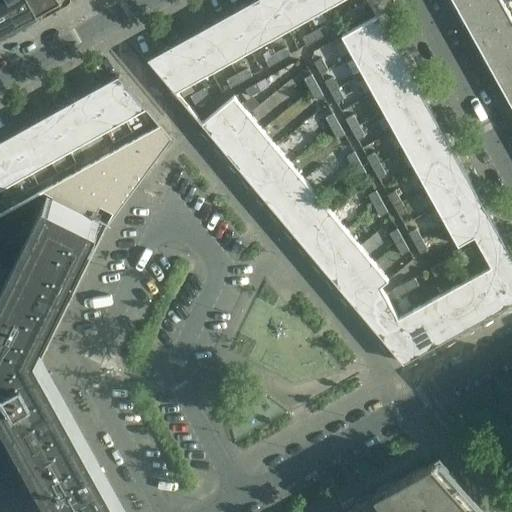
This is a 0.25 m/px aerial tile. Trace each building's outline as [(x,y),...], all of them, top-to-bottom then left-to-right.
[(20,26),(5,0),(0,0),(0,34),(1,36),(2,36),(1,35),(18,25),(19,26),(20,26)] [(39,15),(30,0),(5,0),(20,26),(20,25),(20,24),(37,15),(38,16),(39,15)] [(63,0),(62,0),(30,0),(39,15),(39,14),(63,0)] [(287,30),(270,0),(254,0),(248,4),(268,41),(287,30)] [(306,20),(295,0),(270,0),(287,30),(306,20)] [(325,9),(320,0),(295,0),(306,20),(325,9)] [(341,0),(320,0),(325,9),(341,0)] [(467,25),(504,4),(502,0),(471,0),(458,8),(467,25)] [(268,41),(248,4),(229,14),(249,51),(268,41)] [(477,41),(511,21),(511,17),(504,4),(467,25),(477,41)] [(366,12),(362,5),(351,11),(355,18),(366,12)] [(355,18),(351,11),(341,17),(344,24),(355,18)] [(249,51),(229,14),(210,25),(230,62),(249,51)] [(353,55),(390,35),(379,15),(342,35),(353,55)] [(486,58),(511,43),(511,21),(477,41),(486,58)] [(230,62),(210,25),(191,35),(211,72),(230,62)] [(328,33),(324,26),(313,32),(317,39),(328,33)] [(317,39),(313,32),(303,38),(307,45),(317,39)] [(211,72),(191,35),(172,46),(192,83),(211,72)] [(364,74),(401,53),(390,35),(353,55),(364,74)] [(495,75),(511,65),(511,43),(486,58),(495,75)] [(172,46),(148,59),(176,92),(192,83),(172,46)] [(290,54),(286,47),(276,53),(280,60),(290,54)] [(280,60),(276,53),(265,59),(269,66),(280,60)] [(374,93),(411,72),(401,53),(364,74),(374,93)] [(328,69),(322,58),(315,62),(321,73),(328,69)] [(505,92),(511,87),(511,65),(495,75),(505,92)] [(252,76),(248,69),(238,75),(242,81),(252,76)] [(385,112),(422,91),(411,72),(374,93),(385,112)] [(147,108),(119,75),(105,83),(126,120),(147,108)] [(242,81),(238,75),(227,80),(231,87),(242,81)] [(317,86),(311,75),(304,79),(310,89),(317,86)] [(338,88),(332,77),(325,81),(331,92),(338,88)] [(126,120),(105,83),(86,93),(107,130),(126,120)] [(260,91),(256,83),(246,89),(250,96),(260,91)] [(323,96),(317,86),(310,89),(316,100),(323,96)] [(211,99),(205,88),(198,92),(204,102),(211,99)] [(344,98),(338,88),(331,92),(337,102),(344,98)] [(395,131),(432,110),(422,91),(385,112),(395,131)] [(204,102),(198,92),(191,96),(197,106),(204,102)] [(107,130),(86,93),(67,104),(88,141),(107,130)] [(217,140),(249,113),(234,96),(202,123),(217,140)] [(88,141),(67,104),(48,114),(69,151),(88,141)] [(406,150),(443,129),(432,110),(395,131),(406,150)] [(230,157),(263,130),(249,113),(217,140),(230,157)] [(339,124),(333,113),(326,117),(332,128),(339,124)] [(69,151),(48,114),(30,125),(50,162),(69,151)] [(359,125),(353,115),(346,119),(352,129),(359,125)] [(344,135),(339,124),(332,128),(337,138),(344,135)] [(50,162),(30,125),(11,135),(31,172),(50,162)] [(168,133),(161,125),(152,130),(157,139),(168,133)] [(365,136),(359,126),(359,125),(352,129),(358,140),(365,136)] [(416,168),(453,148),(443,129),(406,150),(416,168)] [(157,139),(152,130),(142,136),(147,144),(157,139)] [(244,173),(277,146),(263,130),(230,157),(244,173)] [(158,158),(173,139),(168,133),(157,139),(147,144),(143,147),(158,158)] [(31,172),(11,135),(0,141),(0,160),(12,183),(31,172)] [(147,144),(142,136),(133,141),(138,150),(143,147),(147,144)] [(138,150),(133,141),(123,146),(128,155),(138,150)] [(128,155),(123,146),(114,151),(119,160),(128,155)] [(258,190),(291,163),(277,146),(244,173),(258,190)] [(144,177),(158,158),(143,147),(138,150),(128,155),(119,160),(115,162),(134,172),(144,177)] [(427,187),(463,167),(453,148),(416,168),(427,187)] [(119,160),(114,151),(105,157),(109,165),(115,162),(119,160)] [(360,163),(354,152),(347,156),(353,166),(360,163)] [(380,163),(374,153),(367,157),(373,167),(380,163)] [(109,165),(105,157),(95,162),(100,171),(109,165)] [(0,189),(12,183),(0,160),(0,189)] [(122,198),(134,172),(115,162),(109,165),(100,171),(90,176),(84,179),(122,198)] [(100,171),(95,162),(86,167),(90,176),(100,171)] [(272,207),(305,179),(291,163),(258,190),(272,207)] [(366,173),(360,163),(353,166),(359,177),(366,173)] [(386,174),(380,163),(373,167),(379,178),(386,174)] [(90,176),(86,167),(76,172),(81,181),(84,179),(90,176)] [(437,206),(474,186),(463,167),(427,187),(437,206)] [(81,181),(76,172),(67,178),(72,186),(81,181)] [(72,186),(67,178),(57,183),(62,191),(72,186)] [(109,224),(122,198),(84,179),(81,181),(72,186),(62,191),(53,197),(108,224),(109,224)] [(286,223),(318,196),(305,179),(272,207),(286,223)] [(62,191),(57,183),(42,191),(53,197),(62,191)] [(448,225),(484,205),(474,186),(437,206),(448,225)] [(382,202),(376,191),(369,195),(375,205),(382,202)] [(401,202),(395,191),(388,195),(394,205),(401,202)] [(300,240),(332,213),(318,196),(286,223),(300,240)] [(121,511),(39,364),(108,224),(53,197),(0,304),(0,387),(68,511),(121,511)] [(387,212),(382,202),(375,205),(380,216),(387,212)] [(407,212),(401,202),(394,205),(400,216),(407,212)] [(511,254),(499,231),(484,205),(448,225),(459,245),(475,236),(492,266),(511,300),(511,254)] [(314,256),(346,229),(332,213),(300,240),(314,256)] [(328,273),(360,246),(346,229),(314,256),(328,273)] [(403,240),(397,229),(390,233),(396,244),(403,240)] [(422,239),(416,229),(409,233),(415,243),(422,239)] [(428,250),(422,239),(415,243),(421,254),(428,250)] [(409,251),(403,240),(396,244),(402,254),(409,251)] [(342,289),(374,262),(360,246),(328,273),(342,289)] [(475,254),(471,247),(461,253),(465,260),(475,254)] [(456,265),(452,258),(442,263),(446,270),(456,265)] [(399,318),(386,294),(381,286),(389,280),(374,262),(342,289),(404,363),(419,355),(398,318),(399,318)] [(446,270),(442,263),(431,269),(435,276),(446,270)] [(511,302),(511,300),(492,266),(474,276),(494,313),(511,302)] [(494,313),(474,276),(455,287),(475,323),(494,313)] [(419,285),(415,278),(404,284),(408,291),(419,285)] [(408,291),(404,284),(393,290),(397,297),(408,291)] [(475,323),(455,287),(436,297),(456,334),(475,323)] [(456,334),(436,297),(417,308),(437,344),(456,334)] [(437,344),(417,308),(399,318),(398,318),(419,355),(437,344)] [(479,511),(441,470),(433,462),(422,467),(376,493),(386,511),(479,511)] [(386,511),(376,493),(371,496),(369,493),(357,499),(359,502),(360,502),(365,511),(386,511)] [(365,511),(360,502),(359,502),(355,505),(353,501),(342,508),(343,511),(344,510),(345,511),(365,511)]
